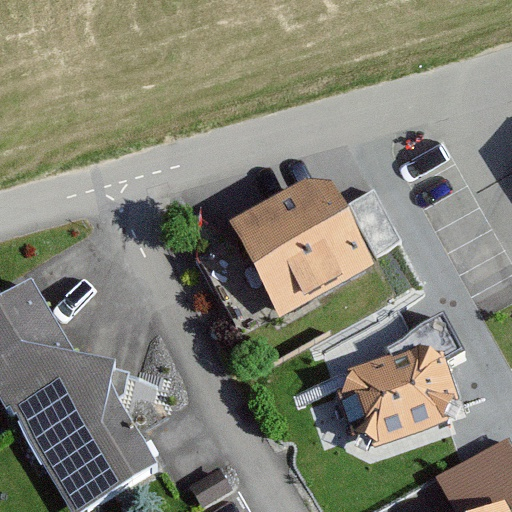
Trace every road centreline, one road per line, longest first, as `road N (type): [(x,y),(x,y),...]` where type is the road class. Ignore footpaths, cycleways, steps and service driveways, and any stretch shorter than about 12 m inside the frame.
road 1 (residential): [(118,187),(298,511)]
road 2 (residential): [(454,96),(118,187)]
road 3 (residential): [(511,205),(454,96)]
road 4 (residential): [(118,187),(0,217)]
